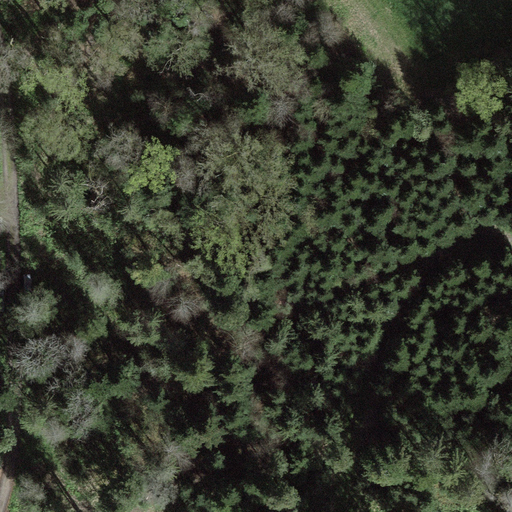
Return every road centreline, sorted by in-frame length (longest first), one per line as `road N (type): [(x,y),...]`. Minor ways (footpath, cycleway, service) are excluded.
road 1 (track): [(1,511),(26,447),(26,344),(0,22)]
road 2 (track): [(511,246),(483,237),(450,252),(403,305),(355,413)]
road 3 (track): [(338,0),(423,111),(511,58)]
